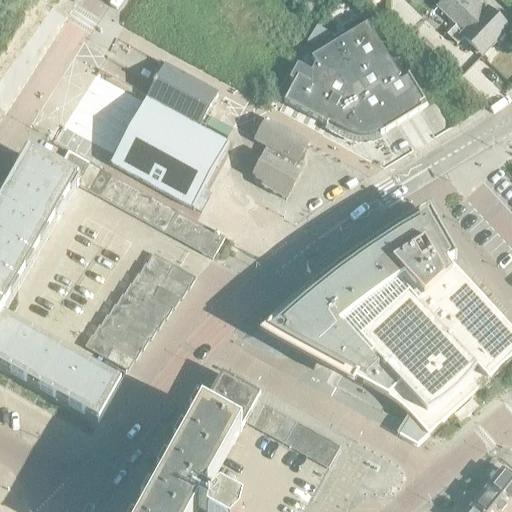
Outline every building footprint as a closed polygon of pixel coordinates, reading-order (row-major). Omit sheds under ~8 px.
[(482,0),(479,3),(476,0),(444,0),(437,8),(456,26),(447,35),(456,43),(455,44),(456,45),(462,38),(478,54),(488,44),(491,47),(508,30),(488,10),(490,8),(482,0)] [(293,83),(283,103),(326,126),(329,121),(345,130),(344,132),(355,137),(367,137),(373,135),(378,133),(379,136),(426,107),(408,76),(400,81),(367,25),(311,59),(314,66),(310,73),(297,66),(289,81),(293,83)] [(200,126),(205,128),(207,123),(210,118),(206,116),(217,96),(164,67),(155,83),(154,82),(152,86),(153,87),(146,100),(199,129),(200,126)] [(112,162),(109,166),(192,211),(228,147),(145,101),(127,134),(121,146),(112,162)] [(269,150),(266,157),(264,156),(252,178),(263,184),(261,188),(285,200),(299,174),(291,170),(294,164),(296,165),(308,143),(266,120),(254,142),(269,150)] [(68,154),(63,164),(84,176),(90,165),(69,153),(68,154)] [(0,367),(98,423),(97,424),(99,424),(121,385),(120,384),(119,385),(3,319),(4,317),(3,316),(76,187),(77,188),(78,187),(79,186),(84,176),(63,164),(57,175),(56,175),(28,159),(27,160),(28,161),(0,211),(0,367)] [(84,176),(79,186),(89,192),(101,170),(90,165),(84,176)] [(101,170),(89,192),(100,198),(112,177),(101,170)] [(112,177),(100,198),(111,204),(123,183),(112,177)] [(123,183),(111,204),(122,210),(134,189),(123,183)] [(134,189),(122,210),(133,216),(145,195),(134,189)] [(145,195),(133,216),(144,222),(156,201),(145,195)] [(255,326),(313,358),(342,375),(372,391),(389,401),(402,412),(404,413),(411,420),(405,426),(398,438),(417,448),(438,429),(511,361),(511,335),(464,283),(473,275),(430,199),(409,210),(364,238),(321,269),(288,296),(273,310),(257,325),(255,326)] [(156,201),(144,222),(155,228),(167,206),(156,201)] [(167,206),(155,228),(165,233),(177,212),(167,206)] [(177,212),(165,233),(166,234),(168,231),(214,256),(212,260),(213,261),(225,238),(177,212)] [(144,266),(165,278),(166,279),(173,267),(152,255),(145,266),(144,265),(144,266)] [(136,276),(158,288),(159,289),(165,278),(144,266),(138,276),(136,275),(136,276)] [(194,279),(173,267),(166,279),(187,290),(188,291),(194,279)] [(128,286),(150,298),(152,299),(158,288),(136,276),(130,286),(129,286),(128,286)] [(165,278),(159,289),(180,301),(187,290),(166,279),(165,278)] [(121,297),(142,308),(144,309),(150,298),(128,286),(122,297),(121,296),(121,297)] [(159,289),(158,288),(152,299),(171,310),(173,311),(179,300),(180,301),(159,289)] [(113,307),(135,319),(136,319),(142,308),(121,297),(115,307),(113,307)] [(150,298),(144,309),(164,321),(165,322),(171,310),(152,299),(150,298)] [(105,318),(126,329),(128,330),(135,319),(113,307),(107,318),(106,317),(105,318)] [(144,309),(142,308),(136,319),(156,331),(158,332),(164,321),(144,309)] [(98,328),(118,339),(120,340),(126,329),(105,318),(100,328),(98,327),(98,328)] [(135,319),(128,330),(148,341),(150,342),(156,331),(136,319),(135,319)] [(90,338),(111,349),(112,350),(118,339),(98,328),(92,338),(91,337),(90,338)] [(128,330),(126,329),(120,340),(141,352),(142,352),(148,341),(128,330)] [(84,349),(105,361),(111,349),(90,338),(84,349)] [(118,339),(112,350),(135,362),(141,352),(120,340),(118,339)] [(112,350),(111,349),(105,361),(127,373),(133,362),(135,363),(135,362),(112,350)] [(192,511),(194,509),(199,511),(240,511),(239,511),(220,500),(219,500),(218,500),(211,505),(200,499),(236,434),(237,435),(238,433),(242,424),(255,402),(251,400),(254,394),(223,377),(208,405),(211,407),(208,413),(200,409),(200,411),(199,410),(198,412),(199,412),(144,511),(192,511)] [(453,417),(460,425),(478,409),(471,401),(453,417)] [(249,428),(261,406),(255,402),(242,424),(249,428)] [(261,406),(249,428),(260,434),(272,412),(261,406)] [(271,440),(283,418),(272,412),(260,434),(271,440)] [(283,418),(271,440),(281,446),(293,424),(283,418)] [(293,424),(281,446),(292,452),(304,430),(293,424)] [(304,430),(292,452),(304,458),(316,436),(304,430)] [(316,436),(304,458),(314,464),(326,442),(316,436)] [(326,442),(314,464),(326,470),(338,449),(326,442)] [(511,479),(501,471),(486,490),(511,511),(511,479)] [(470,509),(473,511),(511,511),(486,490),(470,509)]
